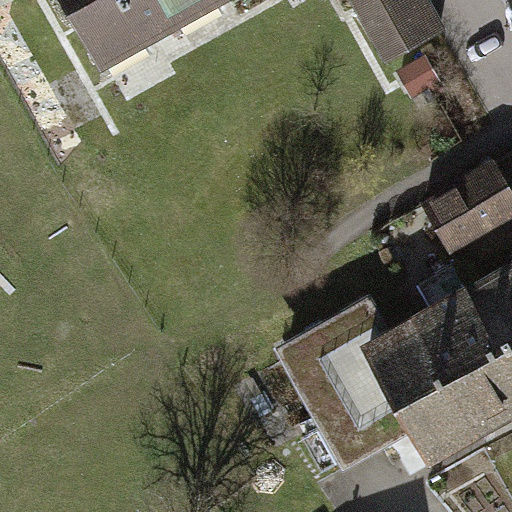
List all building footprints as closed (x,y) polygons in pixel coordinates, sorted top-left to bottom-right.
[(170,0),(65,0),(108,73),(189,32),(170,0)] [(253,0),(170,0),(189,32),(253,0)] [(356,0),(389,64),(450,28),(433,0),(356,0)] [(511,184),(494,150),(419,190),(447,245),(511,206),(511,184)] [(511,269),(485,283),(511,335),(511,269)] [(511,418),(511,335),(485,283),(421,315),(488,431),(511,418)] [(421,315),(387,330),(372,292),(278,351),(349,468),(417,431),(434,462),(488,431),(421,315)]
